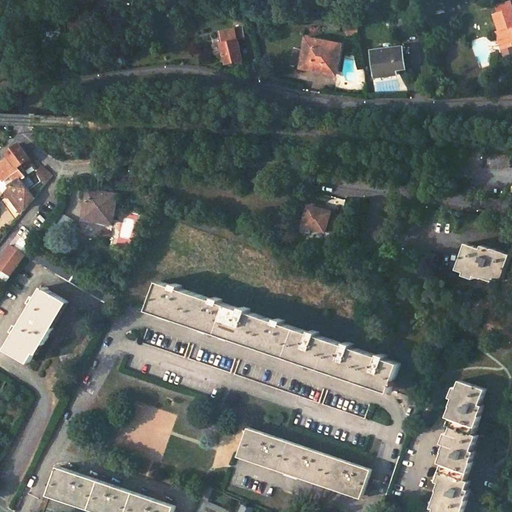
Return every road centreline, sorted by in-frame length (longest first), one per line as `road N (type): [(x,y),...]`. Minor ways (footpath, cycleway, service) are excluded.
road 1 (residential): [(18,135),(32,94),(53,84),(180,66),(316,102),(511,106)]
road 2 (unclassified): [(115,163),(272,170),(511,205)]
road 3 (unknown): [(0,500),(41,420),(46,391),(0,348)]
road 4 (unknown): [(0,334),(34,271),(120,308)]
road 5 (unknown): [(53,446),(188,497),(193,511)]
road 6 (unknown): [(234,458),(368,509)]
